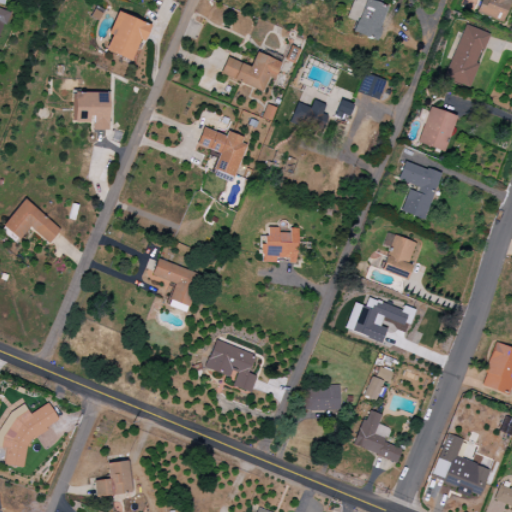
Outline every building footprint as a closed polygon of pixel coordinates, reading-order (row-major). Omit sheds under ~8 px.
[(376,40),(385,7),(380,5),(381,0),(350,0),(346,19),(354,21),(351,33),(376,40)] [(478,0),(474,13),(501,23),(509,0),(478,0)] [(10,13),(0,9),(0,27),(1,24),(5,25),(10,13)] [(130,61),(138,39),(143,41),(149,25),(115,12),(106,34),(110,36),(104,51),(130,61)] [(443,78),(468,87),(487,34),(462,25),(443,78)] [(280,63),(255,52),(249,67),(225,58),(218,75),(261,92),(267,77),(273,80),(280,63)] [(383,81),(362,73),(355,92),(376,101),(383,81)] [(107,131),(107,93),(69,93),(69,123),(90,123),(90,130),(107,131)] [(333,114),(345,119),(351,105),(338,100),(333,114)] [(324,104),(310,101),(308,106),(294,102),(289,121),(321,130),(325,115),(321,114),(324,104)] [(453,114),(426,108),(418,145),(444,151),(453,114)] [(195,145),(217,153),(211,171),(231,178),(245,139),(225,132),(224,136),(201,128),(195,145)] [(438,173),(402,162),(396,183),(407,186),(399,213),(423,220),(438,173)] [(18,240),(27,228),(48,244),(59,229),(21,200),(1,227),(18,240)] [(259,262),(294,263),(295,229),(288,229),(288,233),(277,233),(277,228),(266,228),(266,237),(260,237),(259,262)] [(404,279),(408,265),(406,264),(413,242),(385,234),(382,247),(387,248),(380,271),(404,279)] [(198,275),(156,259),(150,276),(172,284),(166,300),(186,308),(198,275)] [(343,329),(379,343),(384,329),(378,327),(382,317),(407,327),(413,310),(401,306),(399,310),(367,298),(363,307),(353,303),(343,329)] [(253,354),(214,340),(204,369),(232,379),(229,386),(249,393),(255,377),(246,374),(253,354)] [(511,378),(511,349),(495,343),(478,385),(505,395),(511,378)] [(374,379),(369,377),(362,397),(374,401),(380,381),(387,383),(390,372),(377,367),(374,379)] [(301,411),(337,413),(338,386),(327,385),(327,389),(302,389),(301,411)] [(2,465),(23,468),(26,443),(45,432),(46,427),(56,421),(47,403),(28,414),(23,405),(5,414),(4,424),(0,425),(0,448),(4,450),(2,465)] [(353,448),(395,462),(399,449),(381,443),(383,438),(373,434),(380,415),(365,410),(353,448)] [(447,433),(428,478),(478,499),(489,472),(474,466),(474,468),(465,465),(464,468),(454,464),(464,440),(447,433)] [(130,492),(124,461),(104,464),(107,479),(91,482),(94,499),(130,492)] [(498,485),(492,501),(511,509),(511,511),(511,488),(511,491),(498,485)]
